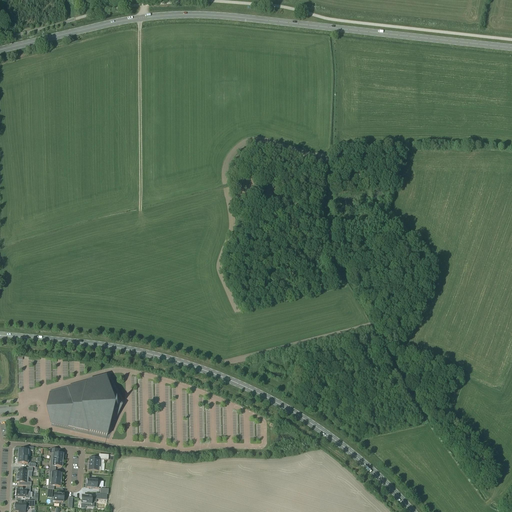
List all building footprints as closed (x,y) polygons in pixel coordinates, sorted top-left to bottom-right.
[(106,377),(51,392),(53,403),(51,403),(50,408),(51,413),(54,413),(51,423),(107,436),(106,420),(115,420),(122,406),(114,393),(106,393),(106,377)] [(25,451),(18,451),(18,457),(28,458),(28,451),(33,452),(33,448),(25,448),(25,451)] [(50,450),(49,454),(51,454),(50,460),(62,461),(63,460),(64,455),(63,455),(58,454),(59,450),(50,450)] [(88,466),(88,471),(100,472),(101,460),(108,461),(108,456),(99,455),(98,460),(89,459),(89,463),(88,463),(88,464),(89,464),(88,466)] [(49,470),(55,471),(56,467),(62,468),(62,461),(50,460),(49,470)] [(17,477),(28,478),(28,472),(29,472),(32,473),(32,469),(19,468),(19,471),(17,471),(17,475),(17,477)] [(55,471),(49,470),(48,480),(61,481),(61,475),(55,474),(55,471)] [(17,477),(16,483),(19,483),(18,486),(31,487),(31,483),(29,483),(28,483),(28,478),(17,477)] [(61,481),(48,480),(48,490),(54,490),(54,487),(60,488),(61,481)] [(87,481),(86,488),(99,489),(99,482),(87,481)] [(25,490),(16,489),(16,497),(25,498),(25,499),(30,499),(30,488),(26,487),(25,490)] [(54,494),(53,502),(63,503),(63,502),(65,502),(65,499),(63,498),(64,495),(61,495),(56,495),(54,494)] [(82,497),(81,504),(85,505),(85,507),(93,508),(94,503),(96,503),(96,500),(106,500),(106,495),(100,494),(96,494),(96,498),(94,498),(82,497)] [(14,504),(14,509),(15,509),(15,511),(18,511),(24,511),(25,511),(27,511),(28,508),(34,508),(34,502),(24,501),(23,504),(15,504),(14,504)]
